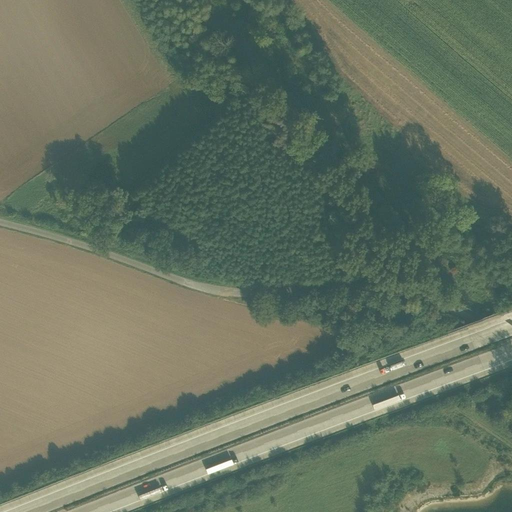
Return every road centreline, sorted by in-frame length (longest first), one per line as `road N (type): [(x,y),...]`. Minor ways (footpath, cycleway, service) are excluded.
road 1 (unclassified): [(511,341),(441,302),(402,292),(207,288),(0,224)]
road 2 (motorway): [(511,327),(24,511)]
road 3 (motorway): [(88,511),(511,351)]
